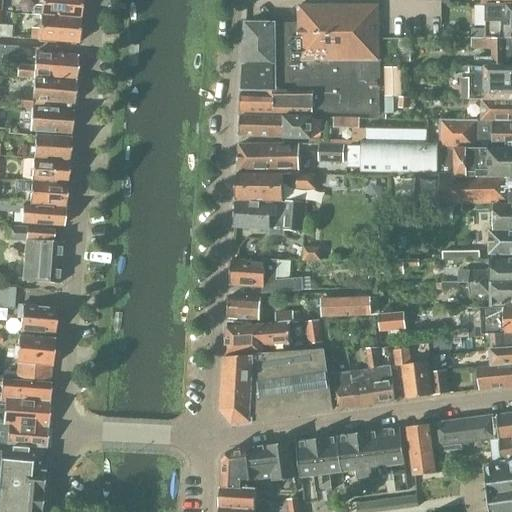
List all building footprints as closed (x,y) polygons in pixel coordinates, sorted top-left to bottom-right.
[(35,8),(34,16),(42,17),(82,20),(83,0),(43,0),(43,7),(37,6),(35,8)] [(511,5),(487,6),(487,31),(474,30),(474,42),(511,42),(511,5)] [(244,95),(381,98),(381,93),(382,93),(382,34),(392,34),(392,19),(382,19),(382,7),(300,8),(301,26),(248,25),(243,92),(244,92),(244,95)] [(3,14),(0,13),(0,38),(13,39),(14,27),(2,26),(3,14)] [(80,45),(82,20),(42,17),(40,42),(80,45)] [(413,64),(412,42),(400,42),(400,64),(413,64)] [(511,42),(474,42),(473,51),(495,51),(495,59),(476,59),(476,69),(502,70),(511,69),(511,42)] [(34,79),(36,79),(77,84),(79,57),(36,53),(35,68),(19,67),(18,78),(34,80),(34,79)] [(511,69),(502,70),(476,69),(465,68),(464,101),(482,102),(487,102),(511,102),(511,69)] [(387,98),(396,98),(403,98),(403,69),(387,69),(387,98)] [(17,109),(33,110),(74,113),(77,84),(36,79),(34,97),(18,95),(17,109)] [(381,116),(381,98),(244,95),(242,114),(381,116)] [(387,98),(387,116),(396,116),(396,98),(387,98)] [(415,100),(400,100),(399,111),(415,111),(415,100)] [(482,102),(482,122),(511,122),(511,102),(487,102),(482,102)] [(37,133),(73,136),(74,113),(33,110),(31,133),(37,133)] [(285,140),(311,141),(311,146),(321,147),(347,147),(348,147),(360,147),(361,130),(355,130),(354,143),(314,141),(316,119),(242,118),(241,138),(285,139),(285,140)] [(335,119),(335,130),(355,130),(361,130),(362,130),(362,120),(335,119)] [(442,150),(511,150),(511,122),(482,122),(442,121),(441,130),(442,150)] [(360,147),(348,147),(349,169),(360,169),(361,174),(442,175),(442,150),(441,146),(429,146),(429,132),(369,131),(369,143),(364,143),(364,147),(360,147)] [(34,160),(71,162),(73,136),(37,133),(34,160)] [(238,176),(300,175),(300,146),(240,147),(238,176)] [(347,147),(321,147),(320,164),(346,165),(347,147)] [(442,205),(495,205),(511,205),(511,150),(442,150),(442,175),(442,205)] [(33,183),(69,185),(71,162),(34,160),(33,183)] [(238,176),(237,203),(285,204),(285,187),(292,187),(292,192),(318,192),(318,175),(300,175),(238,176)] [(30,206),(67,209),(69,185),(33,183),(30,206)] [(30,206),(0,203),(0,212),(23,215),(22,224),(65,227),(67,209),(30,206)] [(304,205),(237,203),(235,230),(272,232),(273,225),(286,226),(287,233),(303,234),(304,205)] [(511,256),(511,205),(495,205),(495,231),(490,231),(491,257),(511,256)] [(60,285),(64,244),(54,243),(55,231),(27,229),(23,282),(60,285)] [(322,250),(305,250),(305,263),(322,263),(322,250)] [(482,262),(482,252),(444,252),(445,260),(482,262)] [(471,285),(511,284),(511,260),(492,261),(492,272),(470,272),(470,273),(460,273),(460,277),(460,285),(471,285)] [(264,261),(264,264),(234,262),(232,287),(265,289),(266,286),(278,283),(279,262),(264,261)] [(373,263),(362,263),(362,284),(373,284),(373,263)] [(422,263),(386,263),(386,277),(402,277),(402,269),(422,269),(422,263)] [(277,296),(305,290),(303,280),(275,285),(277,296)] [(511,284),(471,285),(470,297),(493,297),(493,310),(511,308),(511,284)] [(49,293),(10,289),(8,313),(18,314),(17,331),(56,335),(58,311),(48,310),(49,293)] [(262,323),(263,301),(231,298),(229,320),(262,323)] [(359,318),(381,316),(381,300),(373,300),(373,299),(323,300),(324,319),(359,318)] [(484,338),(492,338),(506,337),(511,337),(511,308),(493,310),(493,312),(482,312),(482,313),(465,315),(465,326),(483,324),(483,329),(484,337),(484,338)] [(299,314),(276,315),(276,324),(299,323),(299,314)] [(402,316),(381,316),(382,345),(391,345),(390,339),(395,339),(395,336),(403,335),(402,316)] [(228,359),(291,354),(293,323),(229,328),(228,359)] [(322,323),(307,325),(309,347),(324,345),(322,323)] [(484,338),(483,329),(470,329),(470,331),(452,332),(452,340),(484,338)] [(52,383),(54,368),(56,340),(20,337),(17,365),(18,365),(17,380),(52,383)] [(492,338),(493,350),(491,350),(491,353),(511,351),(511,337),(506,337),(492,338)] [(380,349),(379,338),(370,339),(372,350),(378,350),(380,349)] [(436,352),(453,352),(453,341),(435,342),(436,352)] [(291,354),(228,359),(226,359),(223,412),(234,427),(335,412),(325,350),(291,354)] [(434,397),(432,375),(430,364),(413,365),(412,350),(396,352),(398,368),(404,367),(409,401),(434,397)] [(511,351),(491,353),(492,368),(511,366),(511,351)] [(379,356),(371,357),(372,370),(378,406),(398,403),(392,368),(381,369),(379,356)] [(433,373),(449,372),(447,357),(431,358),(433,373)] [(511,366),(492,368),(479,369),(481,391),(511,388),(511,366)] [(353,373),(358,409),(378,406),(372,370),(353,373)] [(339,411),(358,409),(353,373),(334,376),(339,411)] [(447,374),(432,375),(434,397),(449,395),(447,374)] [(6,402),(51,405),(52,385),(3,381),(2,396),(0,395),(0,406),(5,406),(6,402)] [(9,425),(49,428),(51,405),(6,402),(5,406),(4,426),(9,427),(9,425)] [(501,441),(511,439),(511,415),(500,417),(500,419),(501,441)] [(501,441),(500,419),(495,420),(495,418),(436,425),(436,427),(433,427),(432,426),(410,429),(416,478),(439,475),(436,450),(439,450),(440,455),(467,452),(466,446),(501,441)] [(9,425),(9,427),(8,440),(0,438),(0,445),(47,450),(48,450),(49,428),(9,425)] [(381,433),(386,468),(388,483),(396,481),(394,467),(407,466),(402,430),(381,433)] [(373,470),(386,468),(381,433),(361,435),(366,480),(374,478),(373,470)] [(366,480),(361,435),(340,438),(345,474),(357,472),(359,481),(366,480)] [(319,441),(326,493),(334,492),(332,476),(345,474),(340,438),(319,441)] [(504,466),(511,464),(511,439),(501,441),(502,451),(504,466)] [(319,494),(326,493),(319,441),(298,444),(303,479),(316,478),(319,494)] [(47,450),(0,445),(0,511),(42,511),(44,494),(45,481),(47,450)] [(248,451),(252,482),(274,479),(275,483),(297,480),(292,445),(248,451)] [(251,482),(252,482),(248,451),(232,453),(232,452),(224,461),(224,462),(223,487),(244,489),(244,481),(251,482)] [(511,511),(511,464),(504,466),(487,468),(492,511),(511,511)] [(436,489),(459,486),(457,475),(435,478),(436,489)] [(418,491),(431,489),(430,478),(416,479),(418,491)] [(258,490),(244,489),(223,487),(222,508),(257,511),(258,490)] [(359,511),(389,511),(421,507),(419,497),(359,506),(359,511)] [(290,511),(300,511),(299,500),(289,502),(290,511)]
